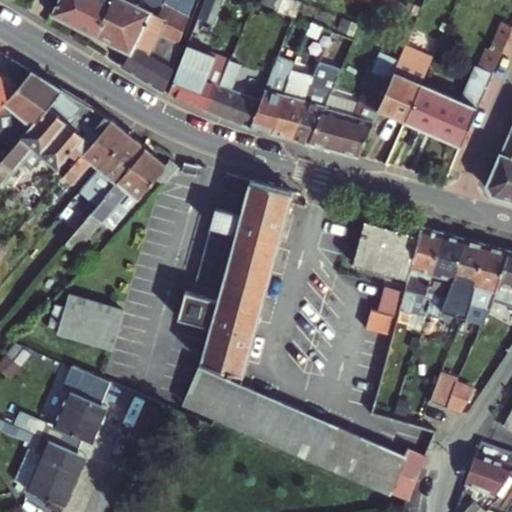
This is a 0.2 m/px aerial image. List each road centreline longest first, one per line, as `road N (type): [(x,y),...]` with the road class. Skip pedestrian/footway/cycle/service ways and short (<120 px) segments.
road 1 (tertiary): [(0,27),(210,144),(456,203)]
road 2 (residential): [(438,511),(456,454),(511,366)]
road 3 (residential): [(511,76),(456,203)]
